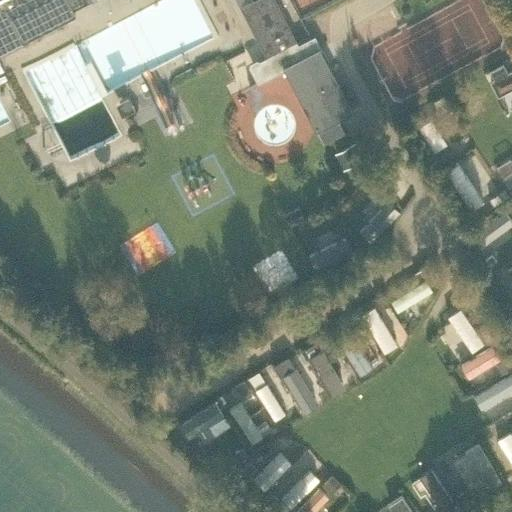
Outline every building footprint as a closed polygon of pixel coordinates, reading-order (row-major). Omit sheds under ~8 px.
[(239,0),(269,57),(260,61),(250,67),(257,81),(262,78),(285,67),(317,129),(352,111),(315,37),(298,46),(274,0),(256,0),(253,2),(251,0),(0,0),(0,53),(21,43),(75,15),(72,9),(90,0),(239,0)] [(495,64),(485,69),(497,94),(511,86),(511,68),(500,74),(495,64)] [(433,143),(446,137),(434,111),(421,117),(433,143)] [(511,154),(502,160),(511,178),(511,154)] [(469,202),(484,195),(465,155),(450,162),(469,202)] [(374,232),(402,203),(389,191),(361,221),(374,232)] [(488,237),(511,219),(511,212),(505,203),(477,223),(488,237)] [(347,229),(310,246),(317,260),(354,243),(347,229)] [(389,297),(396,310),(432,288),(424,275),(389,297)] [(461,304),(448,312),(470,347),(483,339),(461,304)] [(376,305),(363,313),(386,351),(399,343),(376,305)] [(350,332),(339,339),(360,373),(372,366),(350,332)] [(493,341),(461,361),(468,373),(501,354),(493,341)] [(321,345),(310,352),(334,390),(345,383),(321,345)] [(316,401),(295,367),(284,374),(305,408),(309,408),(314,405),(316,401)] [(511,371),(510,368),(473,391),(482,405),(511,386),(511,371)] [(274,417),(284,410),(265,379),(255,386),(274,417)] [(182,419),(190,432),(224,411),(216,398),(182,419)] [(241,399),(231,405),(252,439),(262,433),(241,399)] [(511,430),(510,427),(497,435),(511,458),(511,430)] [(479,439),(465,448),(489,487),(504,478),(479,439)] [(253,474),(264,485),(289,460),(278,449),(253,474)] [(440,505),(452,498),(431,465),(420,472),(440,505)] [(281,496),(290,506),(319,477),(310,468),(281,496)] [(292,510),(293,511),(310,511),(327,495),(318,485),(292,510)] [(396,511),(413,511),(402,493),(390,501),(396,511)]
